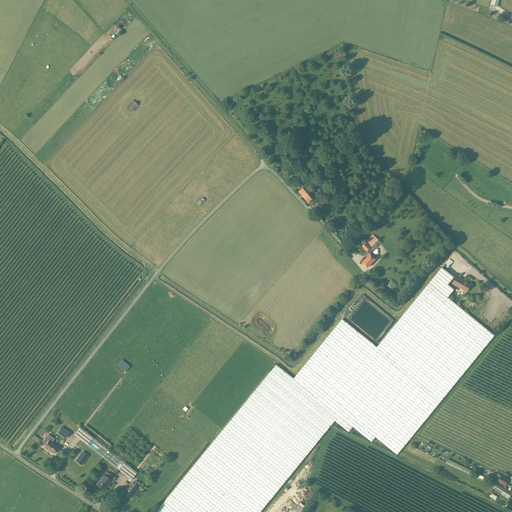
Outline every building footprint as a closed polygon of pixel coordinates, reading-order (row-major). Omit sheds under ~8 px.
[(145,93),(141,89),(135,94),(139,98),(145,93)] [(138,105),(133,101),(128,106),(133,111),(138,105)] [(308,203),(317,196),(307,184),(299,191),(308,203)] [(367,252),(371,248),(365,242),(361,246),(367,252)] [(367,268),(375,259),(370,254),(362,263),(367,268)] [(260,511),(291,475),(335,420),(349,432),(353,427),(372,442),(376,437),(397,455),(406,444),(414,434),(458,380),(495,335),(448,297),(454,290),(447,285),(453,277),(442,267),(430,282),(398,321),(377,347),(342,319),(294,378),(276,364),(275,365),(211,444),(155,511),(260,511)] [(466,292),(471,284),(459,278),(460,277),(457,275),(452,283),(466,292)] [(394,290),(398,286),(392,280),(390,282),(390,283),(388,285),(394,290)] [(117,365),(126,372),(130,366),(122,360),(117,365)] [(66,439),(70,433),(61,426),(57,433),(66,439)] [(74,435),(103,458),(131,480),(137,473),(80,427),(74,435)] [(54,454),(59,447),(49,440),(44,448),(48,450),(54,454)] [(89,456),(82,451),(75,461),(82,465),(89,456)] [(470,469),(447,459),(445,463),(468,474),(470,469)] [(107,487),(112,481),(108,478),(110,475),(106,471),(104,474),(102,473),(99,477),(101,478),(96,484),(102,490),(106,486),(107,487)] [(508,480),(501,476),(498,481),(505,486),(508,480)] [(131,499),(140,487),(133,482),(124,493),(131,499)] [(508,499),(511,494),(496,484),(493,488),(501,494),(508,499)]
